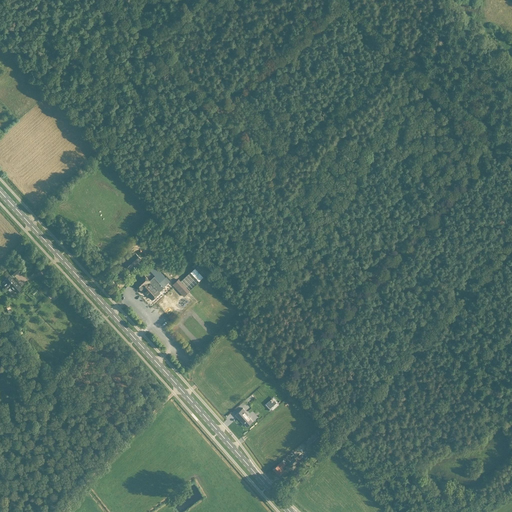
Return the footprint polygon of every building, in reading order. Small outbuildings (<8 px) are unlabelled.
[(130,269),(134,266),(141,259),(136,253),(129,260),(125,263),(130,269)] [(14,276),(21,270),(17,266),(10,272),(14,276)] [(155,276),(154,277),(164,287),(170,282),(170,281),(166,277),(165,278),(160,272),(155,276)] [(7,282),(3,285),(6,289),(9,286),(11,286),(14,290),(17,293),(22,288),(19,286),(10,275),(6,279),(5,280),(7,282)] [(145,275),(139,280),(136,283),(141,289),(142,288),(150,281),(145,275)] [(150,281),(142,288),(153,299),(156,296),(160,292),(159,292),(164,287),(154,277),(150,281)] [(179,279),(173,284),(184,297),(189,292),(180,282),(181,281),(179,279)] [(37,287),(32,293),(39,299),(44,294),(37,287)] [(51,287),(45,293),(50,298),(51,298),(56,293),(51,287)] [(272,408),(273,410),(279,404),(278,403),(276,400),(268,406),(271,409),(272,408)] [(247,427),(251,423),(253,421),(248,415),(249,414),(244,408),(239,411),(235,415),(241,421),(242,420),(247,427)] [(306,443),(305,444),(307,446),(308,445),(312,449),(320,441),(314,434),(305,442),(306,443)] [(292,466),(302,457),(300,454),(289,463),(292,466)] [(279,475),(282,472),(284,470),(282,467),(286,464),(283,460),(277,466),(273,469),(279,475)]
